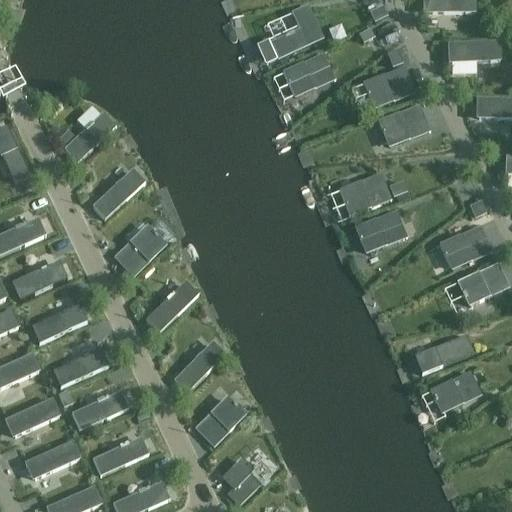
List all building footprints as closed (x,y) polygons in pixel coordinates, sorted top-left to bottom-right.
[(228,0),(233,15),(247,10),(244,0),(228,0)] [(470,0),(424,0),(424,15),(470,15),(470,0)] [(299,33),(270,47),(277,64),(323,42),(307,8),(291,16),(299,33)] [(374,27),(386,20),(382,11),(369,17),(374,27)] [(332,56),(346,51),(332,15),(319,20),(332,56)] [(363,46),(374,39),(370,32),(358,38),(363,46)] [(499,44),(448,47),(449,66),(501,64),(499,44)] [(400,52),(388,57),(393,70),(405,66),(400,52)] [(323,57),(282,76),(294,102),(335,83),(323,57)] [(363,87),(373,113),(415,97),(405,70),(363,87)] [(343,87),(329,92),(341,132),(356,127),(343,87)] [(466,118),(476,113),(468,97),(458,101),(466,118)] [(511,103),(478,103),(477,121),(511,121),(511,103)] [(308,104),(295,110),(314,149),(326,143),(308,104)] [(420,108),(377,125),(388,152),(430,135),(420,108)] [(41,117),(28,121),(32,134),(45,130),(41,117)] [(64,154),(77,168),(114,133),(101,119),(64,154)] [(0,156),(14,186),(30,178),(8,132),(0,136),(0,156)] [(65,151),(75,142),(68,134),(58,144),(65,151)] [(349,150),(337,157),(352,185),(364,178),(349,150)] [(92,210),(105,223),(143,188),(130,174),(92,210)] [(381,176),(338,193),(349,221),(392,203),(381,176)] [(403,185),(389,190),(393,200),(407,195),(403,185)] [(486,218),(481,206),(468,211),(474,224),(486,218)] [(396,214),(354,232),(365,258),(407,241),(396,214)] [(0,240),(0,259),(43,240),(36,225),(26,229),(24,226),(14,231),(15,234),(0,240)] [(147,229),(113,261),(133,281),(167,250),(147,229)] [(490,254),(479,229),(438,248),(449,272),(490,254)] [(61,264),(12,284),(19,302),(68,282),(61,264)] [(507,291),(496,268),(457,286),(462,297),(459,298),(462,304),(465,302),(468,310),(507,291)] [(429,276),(443,309),(457,303),(443,270),(429,276)] [(145,324),(159,338),(196,301),(182,288),(145,324)] [(40,309),(45,320),(78,306),(73,294),(40,309)] [(82,311),(34,332),(41,347),(89,326),(82,311)] [(10,314),(0,318),(0,336),(17,330),(10,314)] [(489,318),(475,323),(487,358),(502,353),(489,318)] [(150,331),(145,337),(153,345),(158,340),(150,331)] [(441,369),(473,356),(466,339),(414,360),(421,379),(442,370),(441,369)] [(172,383),(185,397),(223,361),(209,347),(172,383)] [(103,355),(56,376),(63,392),(110,370),(103,355)] [(0,392),(38,375),(31,359),(0,373),(0,392)] [(470,374),(429,394),(441,418),(481,398),(470,374)] [(493,385),(480,391),(495,423),(508,417),(493,385)] [(72,407),(67,395),(58,399),(63,411),(72,407)] [(72,419),(79,434),(125,414),(118,398),(107,403),(106,400),(95,405),(97,408),(72,419)] [(231,408),(225,402),(195,432),(213,451),(243,421),(234,413),(236,411),(232,407),(231,408)] [(58,419),(51,404),(9,423),(16,439),(58,419)] [(245,439),(246,454),(268,452),(266,437),(245,439)] [(93,464),(100,480),(146,460),(139,444),(128,449),(127,445),(116,450),(118,453),(93,464)] [(70,448),(29,467),(35,480),(77,461),(70,448)] [(251,474),(239,462),(219,482),(231,493),(225,499),(236,510),(270,478),(259,466),(251,474)] [(511,463),(502,468),(511,486),(511,463)] [(488,511),(478,486),(466,491),(474,511),(488,511)] [(113,510),(114,511),(150,511),(166,505),(159,489),(149,494),(148,491),(137,495),(138,499),(113,510)] [(91,511),(100,508),(93,492),(51,511),(91,511)]
